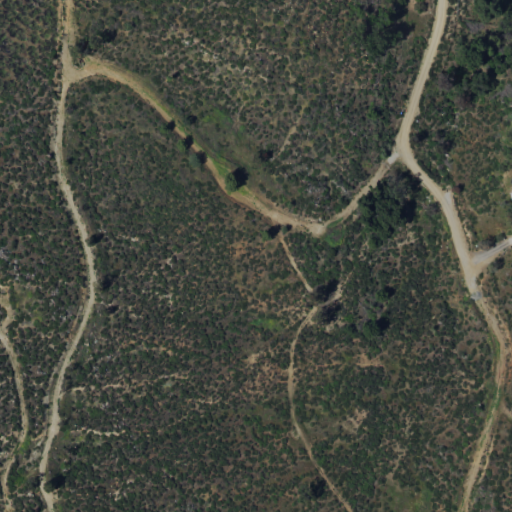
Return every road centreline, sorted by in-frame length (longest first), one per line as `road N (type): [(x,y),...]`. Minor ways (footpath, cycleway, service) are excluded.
road 1 (residential): [(67,0),(57,149),(94,274),(46,456),(53,511)]
road 2 (residential): [(441,0),(401,141)]
